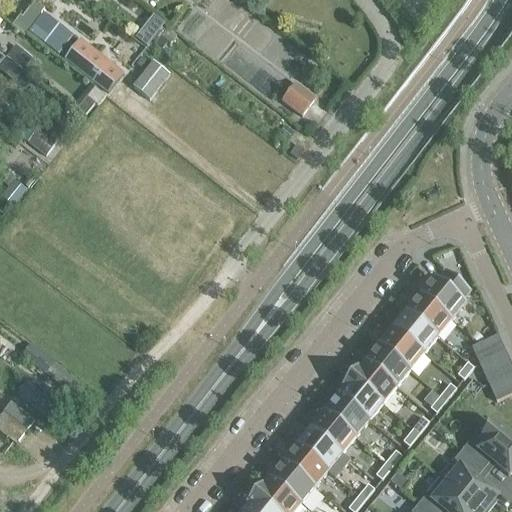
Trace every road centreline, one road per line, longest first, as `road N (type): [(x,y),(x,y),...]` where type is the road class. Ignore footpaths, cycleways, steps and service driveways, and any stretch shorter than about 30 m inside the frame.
road 1 (secondary): [(497,0),(288,272),(243,346)]
road 2 (secondary): [(243,346),(304,283),(511,12)]
road 3 (residential): [(460,222),(399,253),(190,511)]
road 4 (residential): [(231,270),(387,65),(391,39),(367,0)]
road 5 (track): [(271,217),(131,107),(124,87),(132,77)]
road 6 (secondary): [(114,511),(243,346)]
road 7 (tertiary): [(511,90),(483,139),(490,207)]
